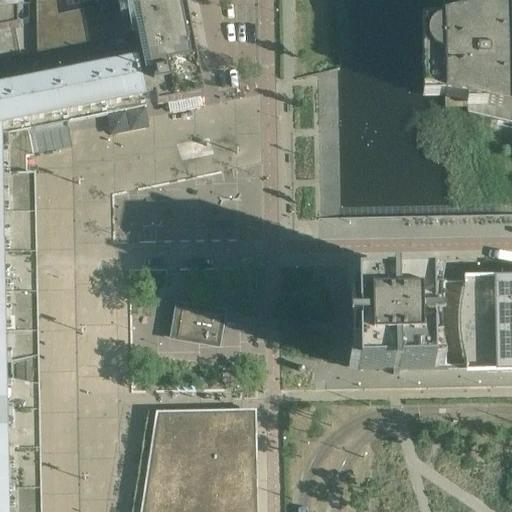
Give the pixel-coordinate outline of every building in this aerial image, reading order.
[(204,98),(184,0),(0,0),(0,62),(132,37),(136,56),(136,57),(145,101),(155,99),(157,107),(204,98)] [(511,0),(442,0),(443,18),(421,19),(423,97),(444,96),(445,96),(445,108),(467,108),(467,113),(511,123),(511,0)] [(145,101),(136,57),(96,65),(106,116),(146,108),(145,101)] [(106,116),(96,65),(57,72),(68,124),(106,116)] [(68,124),(57,72),(0,83),(0,135),(9,136),(27,132),(68,124)] [(29,362),(26,175),(25,153),(31,151),(27,132),(9,136),(9,176),(10,215),(11,255),(12,295),(13,365),(29,362)] [(0,175),(9,176),(9,136),(0,135),(0,175)] [(0,215),(10,215),(9,176),(0,175),(0,215)] [(0,255),(11,255),(10,215),(0,215),(0,255)] [(0,294),(12,295),(11,255),(0,255),(0,294)] [(511,276),(464,278),(464,281),(401,282),(397,282),(397,278),(391,278),(391,282),(356,283),(356,284),(356,283),(346,285),(348,289),(349,294),(350,299),(351,304),(350,304),(351,310),(352,316),(352,321),(352,324),(349,324),(349,331),(353,331),(353,332),(352,337),(352,342),(351,350),(352,350),(351,356),(350,362),(349,365),(348,370),(358,372),(358,371),(358,372),(393,371),(393,375),(399,375),(399,371),(466,370),(466,373),(511,371),(511,276)] [(13,365),(12,295),(0,294),(0,412),(14,412),(13,381),(6,380),(6,379),(6,368),(6,367),(13,365)] [(216,345),(222,315),(182,308),(177,338),(216,345)] [(32,511),(32,508),(30,384),(13,381),(14,412),(15,452),(15,492),(15,511),(32,511)] [(0,452),(15,452),(14,412),(0,412),(0,452)] [(147,511),(262,511),(261,415),(162,416),(147,511)] [(0,492),(15,492),(15,452),(0,452),(0,492)] [(0,511),(15,511),(15,492),(0,492),(0,511)]
